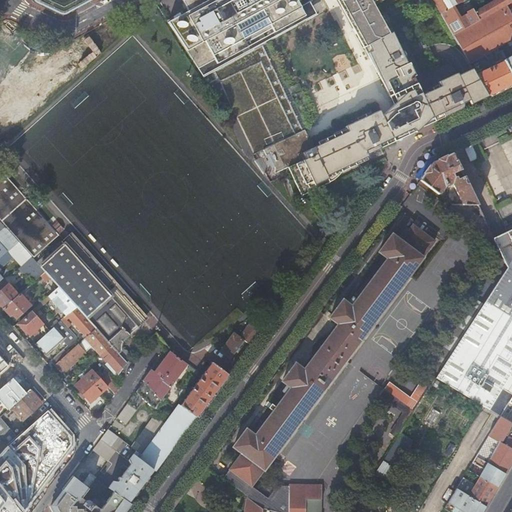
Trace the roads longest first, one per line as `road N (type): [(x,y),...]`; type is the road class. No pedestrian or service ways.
road 1 (residential): [(511,104),(412,156),(152,511)]
road 2 (residential): [(0,331),(92,431)]
road 3 (residential): [(124,0),(72,28),(4,0)]
